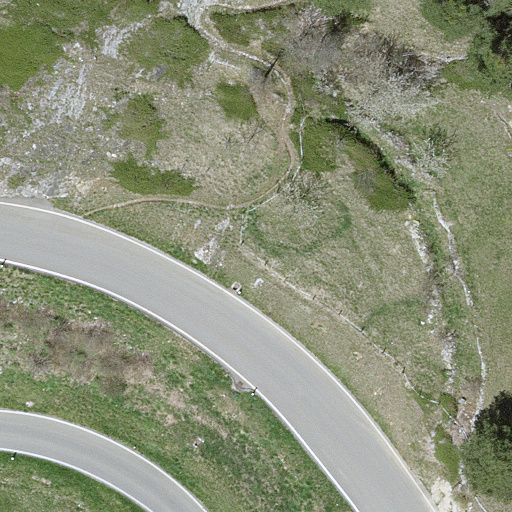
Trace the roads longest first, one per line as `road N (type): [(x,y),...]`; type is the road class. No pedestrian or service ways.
road 1 (tertiary): [(419,511),(305,393),(190,312),(0,261)]
road 2 (tertiary): [(0,438),(53,447),(158,511)]
